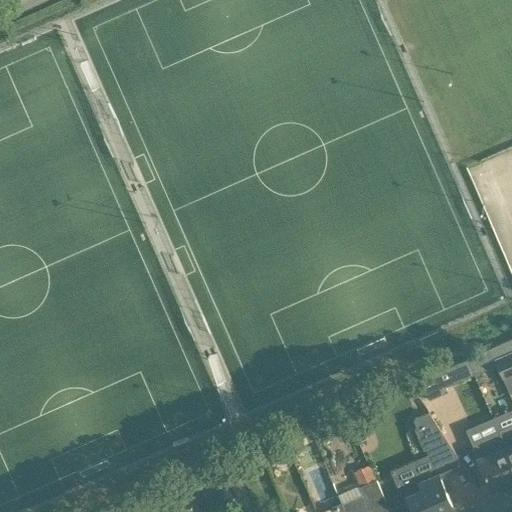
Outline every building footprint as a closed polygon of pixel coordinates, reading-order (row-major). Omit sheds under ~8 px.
[(475,355),(468,358),(474,374),(497,364),(496,362),(511,355),(511,337),(474,354),(475,355)] [(503,377),(511,372),(511,355),(496,362),(497,364),(503,377)] [(468,358),(420,379),(428,399),(448,390),(446,386),(474,374),(468,358)] [(417,476),(402,483),(407,495),(414,511),(434,511),(452,504),(439,475),(463,465),(429,412),(414,418),(418,426),(415,428),(424,448),(426,447),(433,464),(426,473),(428,478),(420,481),(417,476)] [(511,423),(499,429),(511,459),(511,423)] [(287,437),(294,452),(313,443),(307,429),(287,437)] [(511,459),(499,429),(472,441),(492,487),(511,477),(511,459)] [(262,448),(270,464),(288,456),(280,439),(262,448)] [(242,467),(262,459),(257,448),(237,456),(242,467)] [(222,462),(242,510),(252,506),(232,458),(222,462)] [(364,494),(341,504),(343,506),(345,511),(381,511),(389,509),(381,491),(380,490),(369,464),(354,471),(360,485),(364,494)]
